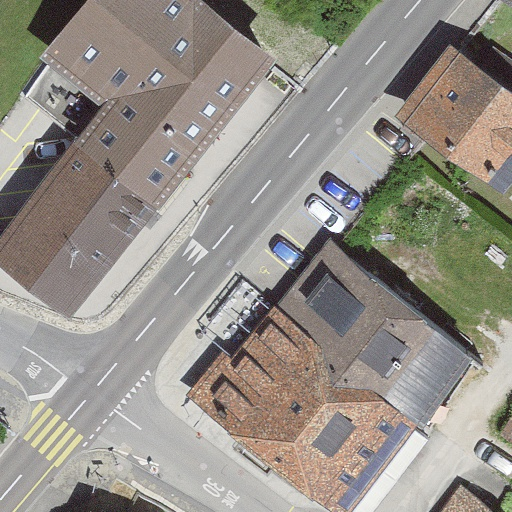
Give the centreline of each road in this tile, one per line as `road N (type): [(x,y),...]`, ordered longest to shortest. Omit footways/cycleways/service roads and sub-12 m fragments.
road 1 (secondary): [(426,0),(98,393)]
road 2 (residential): [(252,511),(98,393)]
road 3 (secondary): [(98,393),(0,504)]
